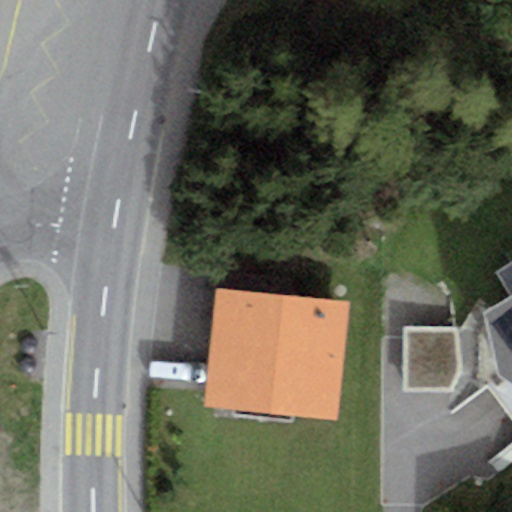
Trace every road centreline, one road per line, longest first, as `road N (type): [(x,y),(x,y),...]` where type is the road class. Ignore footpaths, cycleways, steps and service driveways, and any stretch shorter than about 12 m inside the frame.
road 1 (primary): [(93,511),(108,237)]
road 2 (primary): [(108,237),(161,0)]
